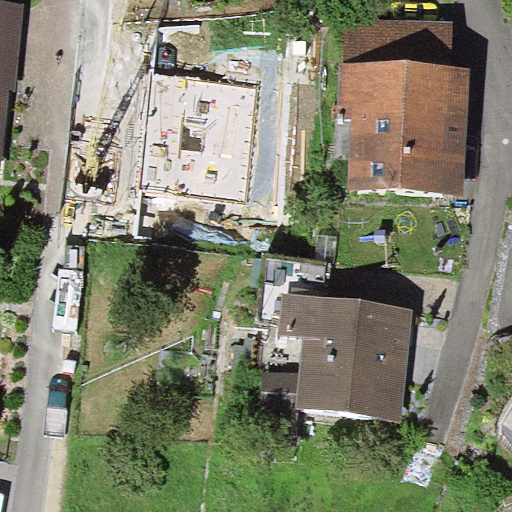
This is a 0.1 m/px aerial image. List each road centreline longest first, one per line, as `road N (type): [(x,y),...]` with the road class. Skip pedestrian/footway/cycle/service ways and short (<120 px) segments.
road 1 (residential): [(28,511),(77,0)]
road 2 (residential): [(443,410),(506,145),(507,75),(482,0)]
